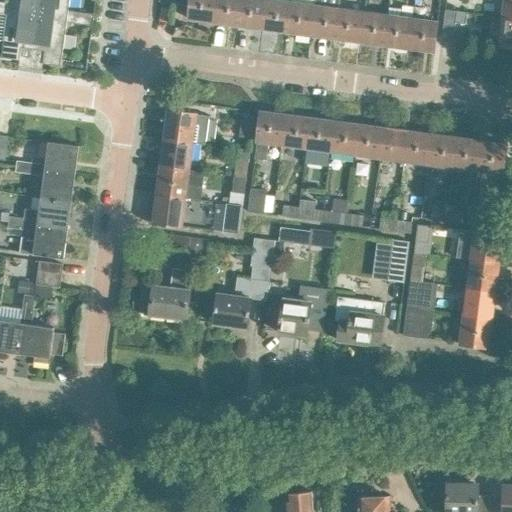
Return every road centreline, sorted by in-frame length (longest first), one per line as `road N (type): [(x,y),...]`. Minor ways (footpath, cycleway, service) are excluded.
road 1 (residential): [(109,478),(301,448),(511,441)]
road 2 (residential): [(511,103),(132,51)]
road 3 (residential): [(125,103),(95,321),(94,398)]
road 4 (residential): [(0,86),(125,103)]
